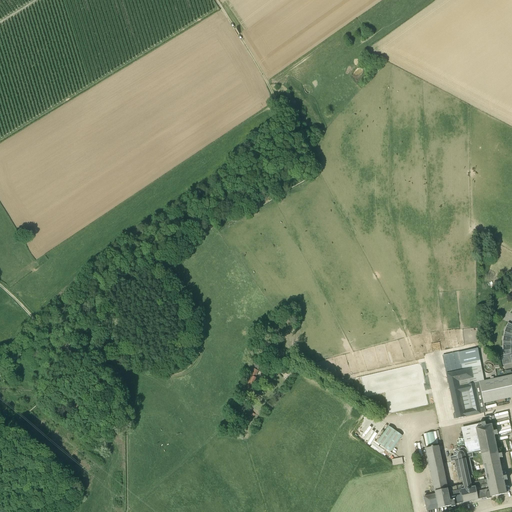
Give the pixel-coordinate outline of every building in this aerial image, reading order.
[(511,324),(508,322),(506,327),(505,331),(504,331),(504,336),(503,341),(503,346),(503,350),(502,350),(503,355),(503,357),(501,357),(503,365),(503,364),(511,363),(511,324)] [(484,403),(480,382),(484,381),(478,348),(459,352),(442,355),(456,419),(457,419),(459,418),(460,418),(462,417),(462,418),(463,417),(465,417),(466,417),(465,417),(486,412),(484,403)] [(255,378),(258,371),(252,367),(248,374),(251,376),(243,391),(251,394),(257,379),(255,378)] [(511,374),(484,381),(480,382),(484,403),(500,400),(511,397),(511,374)] [(499,402),(487,405),(488,411),(500,409),(499,402)] [(487,479),(471,483),(463,484),(447,488),(446,484),(447,483),(446,483),(445,478),(444,474),(443,469),(443,468),(442,464),(442,463),(441,459),(441,458),(440,454),(440,451),(439,451),(439,446),(438,446),(434,447),(434,446),(430,446),(430,448),(426,449),(426,448),(425,449),(426,449),(427,454),(427,456),(428,461),(429,466),(430,471),(430,472),(431,472),(431,476),(432,476),(433,481),(432,481),(433,481),(434,486),(433,486),(434,486),(435,491),(435,494),(424,496),(427,511),(451,505),(451,506),(452,507),(455,506),(455,505),(455,504),(463,503),(464,503),(478,500),(478,499),(486,498),(487,498),(487,499),(490,498),(491,498),(490,497),(491,497),(506,493),(504,481),(504,480),(507,480),(507,479),(506,476),(507,476),(506,475),(503,476),(502,474),(499,459),(503,458),(502,453),(498,454),(494,435),(498,435),(498,434),(497,434),(497,431),(497,430),(495,424),(494,416),(493,416),(491,417),(491,416),(490,416),(485,417),(485,418),(484,418),(484,419),(484,420),(484,422),(481,423),(478,424),(479,427),(476,428),(487,479)] [(391,451),(403,435),(389,425),(377,442),(391,451)] [(463,484),(471,483),(470,482),(471,482),(471,481),(470,481),(470,479),(471,479),(471,478),(472,478),(472,477),(472,476),(473,476),(473,475),(472,472),(473,472),(473,471),(472,471),(472,469),(472,468),(471,468),(471,465),(471,464),(471,465),(470,462),(471,462),(471,461),(470,461),(469,458),(472,457),(473,457),(472,452),(468,453),(468,451),(467,450),(466,449),(465,448),(464,448),(462,447),(461,447),(460,447),(458,448),(457,448),(456,449),(455,450),(454,451),(454,452),(454,453),(454,455),(454,456),(451,457),(450,457),(450,458),(451,461),(451,462),(452,462),(454,461),(455,462),(455,461),(455,464),(455,465),(456,468),(455,468),(455,469),(456,468),(457,471),(456,471),(456,472),(457,472),(457,475),(458,475),(458,478),(458,479),(459,479),(460,479),(460,480),(461,481),(463,480),(463,483),(463,484)]
